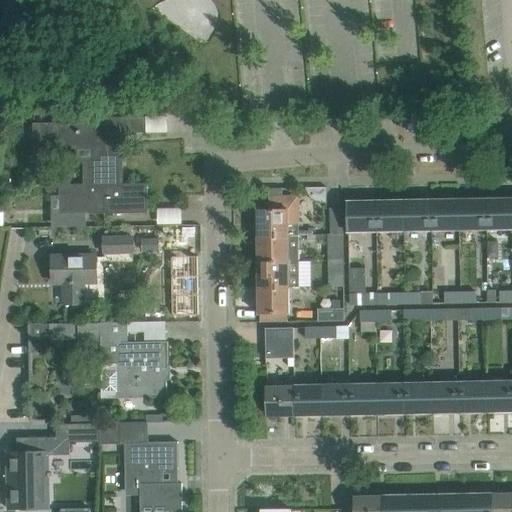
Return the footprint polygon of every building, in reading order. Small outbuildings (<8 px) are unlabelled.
[(118,133),(147,132),(147,124),(147,116),(108,117),(108,122),(34,123),(34,145),(97,144),(97,162),(84,162),(84,184),(119,183),(119,144),(118,133)] [(148,212),(148,183),(119,183),(84,184),(60,184),(60,214),(148,212)] [(299,223),(300,216),(299,196),(270,196),(270,209),(258,209),(258,236),(299,236),(299,223)] [(511,227),(511,199),(487,200),(487,228),(511,227)] [(460,229),(459,200),(432,201),(432,229),(460,229)] [(487,228),(487,200),(459,200),(460,229),(487,228)] [(405,230),(404,201),(377,202),(377,230),(405,230)] [(432,229),(432,201),(404,201),(405,230),(432,229)] [(377,230),(377,202),(349,202),(349,231),(377,230)] [(343,234),(343,208),(336,208),(331,208),(331,234),(343,234)] [(344,261),(343,234),(331,234),(328,234),(329,261),(344,261)] [(133,236),(103,237),(103,254),(134,253),(133,236)] [(299,262),(299,236),(258,236),(258,262),(299,262)] [(161,238),(143,238),(143,252),(161,252),(161,238)] [(173,316),(200,315),(199,255),(172,256),(173,316)] [(97,283),(97,256),(73,256),(53,257),(54,282),(65,282),(66,303),(84,303),(84,283),(97,283)] [(344,286),(344,261),(329,261),(329,287),(344,286)] [(300,287),(299,262),(258,262),(259,288),(289,287),(300,287)] [(379,268),(350,268),(351,305),(379,305),(379,293),(379,268)] [(290,313),(289,287),(259,288),(259,314),(290,313)] [(497,290),(488,290),(488,302),(497,302),(497,290)] [(511,301),(511,290),(500,291),(500,302),(511,301)] [(461,303),(461,291),(445,292),(445,303),(461,303)] [(477,291),(461,291),(461,303),(477,303),(477,291)] [(422,292),(406,293),(406,304),(422,304),(422,292)] [(406,304),(406,293),(379,293),(379,305),(406,304)] [(486,320),(486,308),(470,308),(470,320),(486,320)] [(502,308),(486,308),(486,320),(502,320),(502,308)] [(345,309),(319,309),(319,321),(345,321),(345,309)] [(392,309),(376,310),(377,322),(393,322),(392,309)] [(431,321),(431,309),(415,309),(415,321),(431,321)] [(447,309),(431,309),(431,321),(447,321),(447,309)] [(377,322),(376,310),(361,311),(361,323),(377,322)] [(169,368),(169,341),(146,342),(146,332),(146,322),(126,322),(50,323),(50,338),(50,340),(102,340),(103,395),(148,396),(148,397),(168,397),(168,368),(169,368)] [(50,323),(29,323),(29,339),(50,338),(50,323)] [(349,326),(322,327),(322,338),(350,337),(349,326)] [(294,327),(266,328),(266,344),(267,358),(295,358),(294,327)] [(322,338),(322,327),(306,328),(307,338),(322,338)] [(37,344),(29,344),(29,352),(37,352),(37,344)] [(511,410),(511,382),(488,383),(488,411),(511,410)] [(461,411),(460,383),(433,384),(433,412),(461,411)] [(488,411),(488,383),(460,383),(461,411),(488,411)] [(406,412),(405,384),(378,385),(378,413),(406,412)] [(433,412),(433,384),(405,384),(406,412),(433,412)] [(378,413),(378,385),(350,386),(351,413),(378,413)] [(323,414),(323,386),(295,387),(296,415),(323,414)] [(351,413),(350,386),(323,386),(323,414),(351,413)] [(296,415),(295,387),(267,387),(268,415),(296,415)] [(92,415),(73,415),(73,423),(93,423),(92,415)] [(121,422),(100,422),(99,445),(122,444),(122,433),(121,422)] [(49,509),(48,452),(59,452),(58,437),(26,437),(27,451),(8,452),(9,509),(49,509)] [(183,510),(183,483),(160,483),(161,473),(179,473),(179,442),(125,442),(126,464),(141,464),(141,511),(168,511),(169,511),(183,510)] [(511,511),(511,493),(494,494),(493,511),(511,511)] [(493,511),(494,494),(466,495),(466,511),(493,511)] [(438,511),(438,495),(411,496),(411,511),(438,511)] [(466,511),(466,495),(438,495),(438,511),(466,511)] [(411,511),(411,496),(383,497),(383,511),(411,511)] [(383,511),(383,497),(355,497),(355,511),(383,511)]
